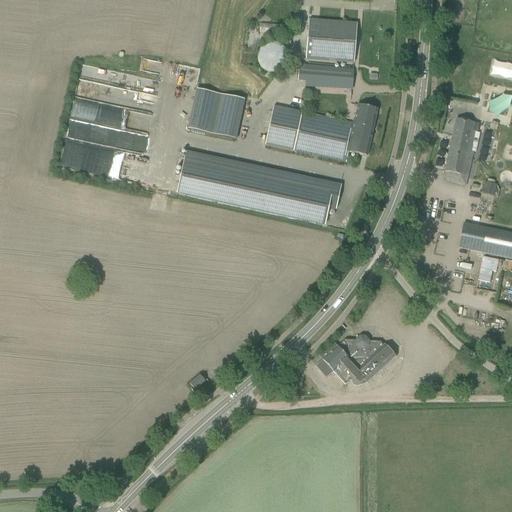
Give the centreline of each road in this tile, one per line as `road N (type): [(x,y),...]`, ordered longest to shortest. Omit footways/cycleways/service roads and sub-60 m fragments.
road 1 (tertiary): [(116,511),(310,329),(371,248)]
road 2 (track): [(252,403),(511,399)]
road 3 (tertiary): [(371,248),(417,117),(426,0)]
road 4 (unclassified): [(511,380),(441,330),(371,248)]
